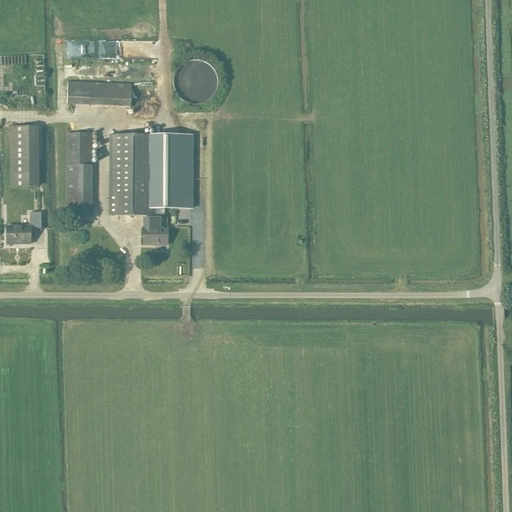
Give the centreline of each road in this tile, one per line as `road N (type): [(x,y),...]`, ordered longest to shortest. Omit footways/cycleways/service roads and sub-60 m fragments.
road 1 (unclassified): [(0,295),(497,293)]
road 2 (unclassified): [(497,293),(488,0)]
road 3 (unclassified): [(505,511),(497,293)]
